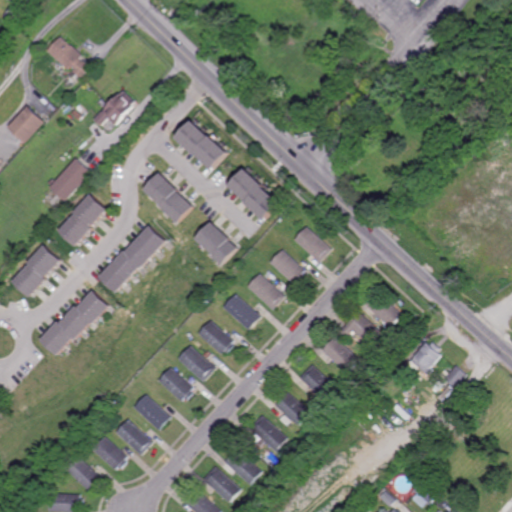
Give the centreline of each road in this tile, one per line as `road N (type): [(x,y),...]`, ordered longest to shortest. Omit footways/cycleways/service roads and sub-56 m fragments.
road 1 (secondary): [(128,0),(511,357)]
road 2 (residential): [(384,240),(134,511)]
road 3 (residential): [(213,80),(134,176),(117,244),(22,327)]
road 4 (residential): [(158,140),(254,227)]
